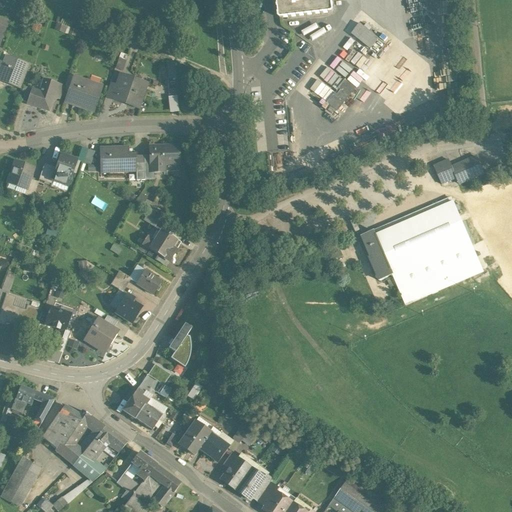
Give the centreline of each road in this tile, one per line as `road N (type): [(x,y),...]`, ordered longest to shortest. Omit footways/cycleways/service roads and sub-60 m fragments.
road 1 (residential): [(236,131),(97,129),(0,146)]
road 2 (track): [(237,86),(27,0)]
road 3 (residential): [(91,376),(109,420),(234,511)]
road 4 (residential): [(91,376),(137,353),(192,269)]
road 5 (unclassified): [(236,131),(228,0)]
